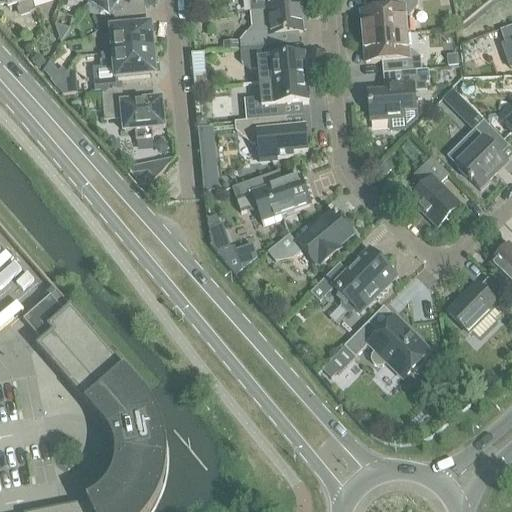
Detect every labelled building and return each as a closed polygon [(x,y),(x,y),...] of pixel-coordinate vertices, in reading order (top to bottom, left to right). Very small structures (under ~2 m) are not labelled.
[(34,12),(32,3),(29,4),(28,0),(0,0),(0,8),(4,7),(5,11),(15,8),(19,19),(31,16),(30,13),(34,12)] [(140,2),(137,0),(91,0),(87,7),(108,21),(109,18),(114,22),(142,19),(140,2)] [(245,0),(249,2),(250,17),(300,12),(298,0),(245,0)] [(360,15),(363,42),(406,38),(404,21),(408,21),(417,10),(416,0),(396,0),(381,1),(382,13),(360,15)] [(228,10),(217,11),(218,19),(229,18),(228,10)] [(302,36),(300,12),(250,17),(252,31),(239,46),(240,55),(276,51),(280,50),(279,39),(302,36)] [(109,33),(111,58),(111,59),(151,55),(149,30),(143,30),(142,19),(114,22),(115,33),(109,33)] [(510,72),(511,71),(511,30),(500,35),(504,47),(502,48),(510,72)] [(407,54),(406,38),(363,42),(365,67),(387,65),(388,77),(422,74),(421,62),(411,54),(407,54)] [(238,44),(223,45),(224,53),(239,52),(238,44)] [(277,63),(276,51),(240,55),(242,68),(250,75),(258,74),(259,88),(307,84),(304,60),(277,63)] [(120,83),(121,93),(121,94),(149,91),(148,81),(154,80),(151,55),(111,59),(111,58),(99,59),(101,74),(113,73),(114,84),(120,83)] [(194,56),(191,57),(193,75),(195,92),(208,91),(204,55),(194,56)] [(38,56),(31,62),(40,72),(47,66),(38,56)] [(452,58),(449,62),(450,69),(460,68),(459,58),(452,58)] [(73,67),(57,91),(63,98),(78,96),(75,67),(73,67)] [(422,75),(422,74),(388,77),(389,90),(385,90),(385,96),(368,98),(371,125),(404,122),(403,116),(416,115),(413,88),(429,87),(428,74),(422,75)] [(309,108),(307,84),(259,88),(261,103),(245,104),(247,126),(281,123),(283,123),(282,111),(309,108)] [(462,86),(460,91),(461,97),(467,100),(472,98),(475,93),(473,87),(468,84),(462,86)] [(150,106),(149,91),(121,94),(121,93),(101,95),(104,125),(121,123),(123,138),(133,137),(134,147),(151,145),(151,135),(162,134),(160,105),(150,106)] [(452,92),(442,102),(451,111),(461,101),(452,92)] [(489,119),(488,124),(492,127),(496,126),(497,121),(494,118),(489,119)] [(203,120),(197,120),(198,129),(207,129),(207,123),(203,120)] [(282,135),(281,123),(247,126),(235,127),(236,137),(252,150),(258,150),(260,168),(276,166),(275,163),(292,161),(292,158),(307,156),(305,132),(282,135)] [(484,124),(448,160),(470,182),(469,182),(480,194),(490,184),(488,183),(496,175),(494,173),(501,166),(501,167),(506,163),(500,158),(509,149),(484,124)] [(213,130),(198,132),(204,197),(219,192),(213,130)] [(408,144),(400,152),(412,165),(421,156),(408,144)] [(175,161),(124,172),(144,194),(164,177),(175,164),(175,161)] [(437,232),(459,211),(438,190),(448,180),(431,162),(413,180),(423,190),(409,204),(437,232)] [(387,164),(380,171),(386,178),(391,173),(391,168),(387,164)] [(281,219),(310,209),(300,181),(276,189),(272,178),(232,192),(241,218),(250,215),(259,219),(263,231),(283,224),(281,219)] [(154,202),(159,198),(155,193),(150,197),(154,202)] [(335,251),(352,238),(336,217),(297,249),(289,240),(268,257),(275,267),(293,264),(304,255),(315,269),(318,266),(321,269),(339,255),(335,251)] [(217,218),(208,222),(209,231),(220,227),(217,218)] [(231,251),(217,256),(236,279),(258,261),(253,247),(236,253),(235,249),(231,250),(231,251)] [(511,253),(509,250),(490,269),(511,290),(511,253)] [(383,290),(393,280),(390,277),(390,270),(384,271),(368,254),(347,276),(338,267),(310,296),(320,305),(333,291),(343,301),(340,304),(340,309),(346,315),(351,315),(354,312),(358,315),(372,302),(375,302),(375,298),(376,297),(379,298),(379,294),(380,293),(383,293),(383,290)] [(475,288),(447,317),(469,338),(471,335),(480,343),(497,326),(488,318),(496,310),(504,318),(511,309),(511,307),(487,283),(479,292),(475,288)] [(57,295),(24,323),(43,345),(36,350),(51,367),(58,362),(57,361),(67,354),(84,339),(90,333),(76,317),(57,295)] [(287,305),(280,305),(272,308),(276,314),(280,319),(288,317),(291,310),(287,305)] [(343,350),(322,373),(331,382),(336,376),(338,378),(355,362),(368,349),(374,355),(372,358),(371,363),(373,368),(378,370),(383,369),(386,366),(403,383),(430,356),(394,321),(378,337),(367,326),(343,350)] [(75,507),(49,511),(153,511),(158,503),(161,495),(164,486),(166,477),(167,467),(168,458),(167,449),(166,440),(164,431),(161,423),(158,415),(154,408),(149,401),(145,395),(90,333),(84,339),(67,354),(57,361),(58,362),(51,367),(71,390),(103,427),(107,431),(110,436),(113,442),(115,448),(116,454),(116,461),(115,467),(114,474),(112,480),(109,485),(105,490),(101,494),(97,498),(92,501),(86,504),(81,506),(75,507)] [(454,403),(443,408),(447,418),(458,414),(454,403)]
